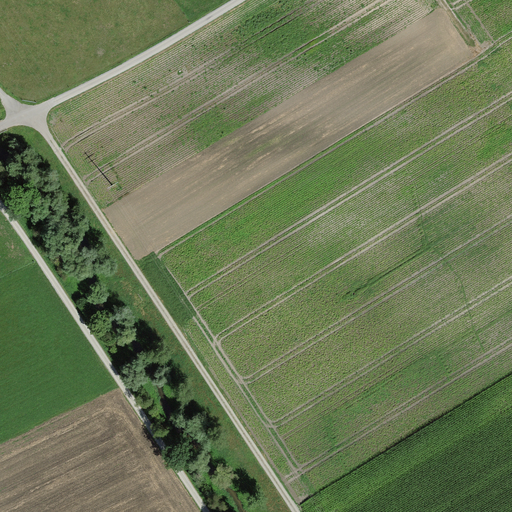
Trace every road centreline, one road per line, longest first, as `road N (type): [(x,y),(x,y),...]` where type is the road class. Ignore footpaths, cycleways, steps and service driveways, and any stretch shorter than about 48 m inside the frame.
road 1 (track): [(291,511),(51,144),(33,122),(10,119)]
road 2 (track): [(205,511),(0,211)]
road 3 (track): [(233,0),(119,69),(10,119)]
